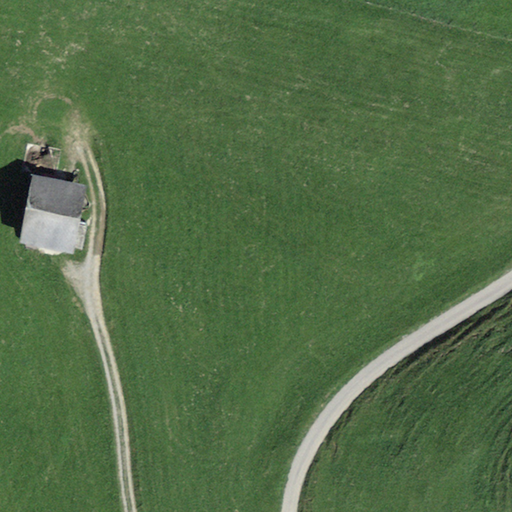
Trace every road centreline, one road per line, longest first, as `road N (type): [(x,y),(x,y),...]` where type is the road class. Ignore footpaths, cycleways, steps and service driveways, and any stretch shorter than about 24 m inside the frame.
road 1 (track): [(289,511),(316,435),(349,392),(511,280)]
road 2 (track): [(97,199),(91,284),(132,511)]
